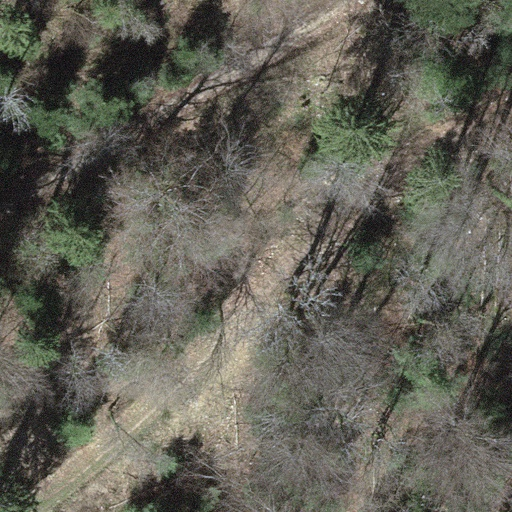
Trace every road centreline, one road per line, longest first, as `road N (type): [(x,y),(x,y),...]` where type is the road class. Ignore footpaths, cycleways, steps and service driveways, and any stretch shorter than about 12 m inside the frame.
road 1 (track): [(45,511),(511,117)]
road 2 (track): [(332,0),(0,249)]
